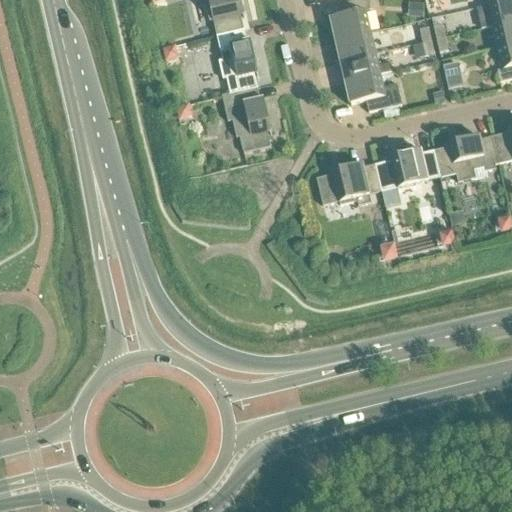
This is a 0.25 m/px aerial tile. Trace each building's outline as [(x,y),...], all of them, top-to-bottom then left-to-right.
[(150,0),(154,11),(166,8),(164,0),(150,0)] [(207,0),(209,6),(206,7),(210,24),(213,24),(217,40),(244,34),(241,17),(244,17),(240,0),(207,0)] [(511,0),(485,0),(488,9),(511,3),(511,0)] [(330,21),(336,44),(371,36),(366,14),(371,13),(368,1),(344,7),(346,19),(332,22),(332,21),(330,21)] [(511,25),(511,3),(488,9),(476,12),(481,33),(492,30),(511,25)] [(408,19),(423,20),(424,8),(409,7),(408,19)] [(511,25),(492,30),(497,51),(511,47),(511,25)] [(433,30),(436,43),(446,41),(443,28),(433,30)] [(419,33),(422,47),(432,44),(429,31),(419,33)] [(336,44),(341,65),(376,57),(371,36),(336,44)] [(446,41),(436,43),(440,57),(449,54),(446,41)] [(432,44),(422,47),(425,60),(435,58),(432,44)] [(227,82),(230,97),(231,99),(258,92),(254,76),(258,75),(251,45),(220,52),(222,64),(219,65),(223,83),(227,82)] [(511,47),(497,51),(502,73),(497,74),(500,86),(511,83),(511,47)] [(167,69),(180,67),(176,50),(163,52),(167,69)] [(341,65),(346,86),(381,78),(392,75),(390,67),(379,70),(376,57),(341,65)] [(457,66),(443,70),(447,84),(461,81),(457,66)] [(381,78),(346,86),(351,109),(352,109),(352,108),(366,105),(369,117),(402,109),(397,88),(384,91),(381,78)] [(231,99),(230,97),(222,99),(228,126),(233,124),(237,141),(240,141),(244,157),(271,151),(268,134),(271,134),(264,103),(261,104),(258,92),(231,99)] [(445,107),(443,95),(433,98),(436,110),(445,107)] [(181,128),(193,125),(189,108),(177,111),(181,128)] [(508,137),(492,141),(498,168),(511,164),(511,132),(507,133),(508,137)] [(450,151),(433,155),(440,182),(457,178),(459,187),(487,180),(486,175),(496,172),(495,169),(498,168),(492,141),(480,144),(479,140),(449,147),(450,151)] [(391,165),(375,169),(381,196),(398,192),(399,196),(417,191),(416,188),(440,182),(433,155),(422,158),(421,154),(390,161),(391,165)] [(381,196),(375,169),(363,171),(362,168),(332,175),(333,179),(317,183),(323,210),(340,206),(341,209),(357,205),(359,210),(372,207),(370,198),(381,196)] [(511,226),(511,221),(494,225),(497,237),(511,233),(511,226)] [(438,251),(455,247),(452,234),(435,238),(438,251)] [(380,265),(397,261),(394,248),(377,252),(380,265)]
